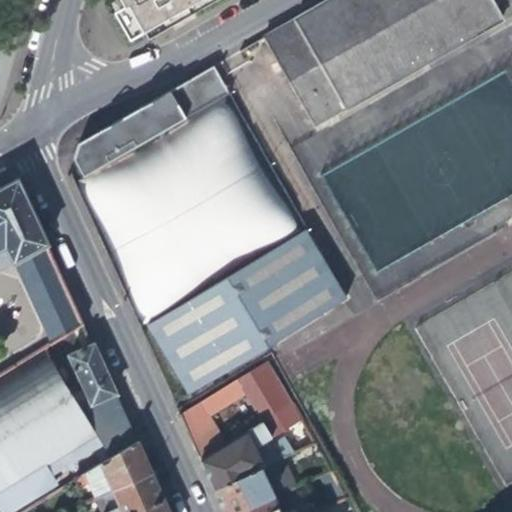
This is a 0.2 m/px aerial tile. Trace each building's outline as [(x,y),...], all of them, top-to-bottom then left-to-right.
[(117,0),(137,34),(195,0),(117,0)] [(511,0),(327,0),(262,38),(310,125),(312,123),(511,9),(511,0)] [(202,102),(204,106),(228,92),(214,65),(77,143),(72,159),(82,175),(157,133),(154,128),(202,102)] [(157,133),(82,175),(157,315),(301,228),(228,92),(204,106),(157,133)] [(154,128),(157,133),(204,106),(202,102),(154,128)] [(12,262),(45,243),(15,177),(0,185),(0,267),(12,261),(12,262)] [(157,315),(144,323),(185,392),(341,297),(301,228),(157,315)] [(12,262),(49,342),(81,322),(45,243),(12,262)] [(91,452),(98,463),(135,439),(107,377),(89,339),(81,322),(49,342),(15,363),(0,372),(0,511),(9,511),(56,485),(51,476),(91,452)] [(0,361),(0,372),(15,363),(9,355),(0,361)] [(225,444),(197,460),(202,471),(212,492),(290,456),(315,444),(305,426),(271,447),(267,441),(302,420),(294,407),(264,363),(199,402),(206,414),(243,393),(252,408),(261,423),(225,444)] [(216,431),(252,408),(243,393),(206,414),(216,431)] [(225,444),(216,431),(206,414),(199,402),(177,415),(197,460),(225,444)] [(93,480),(100,495),(150,472),(142,456),(135,439),(98,463),(73,478),(77,486),(93,480)] [(321,476),(330,472),(323,459),(320,454),(313,458),(321,476)] [(295,466),(290,456),(212,492),(216,501),(221,511),(239,511),(270,498),(263,481),(295,466)] [(103,511),(133,511),(162,499),(154,482),(150,472),(100,495),(107,510),(103,511)] [(284,511),(276,511),(270,498),(239,511),(314,511),(322,509),(345,498),(340,490),(317,501),(316,498),(312,500),(313,504),(308,506),(306,502),(284,511)] [(167,511),(167,509),(162,499),(133,511),(167,511)]
